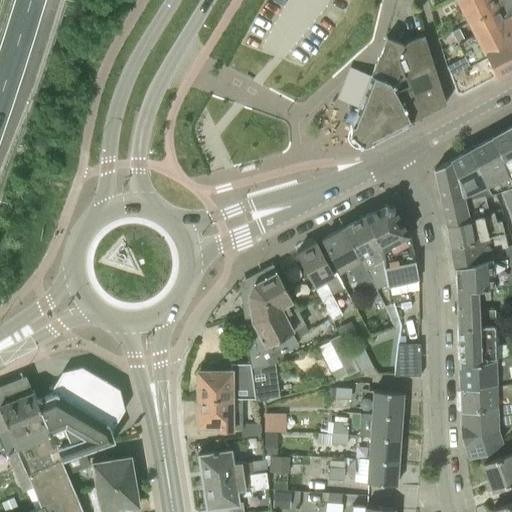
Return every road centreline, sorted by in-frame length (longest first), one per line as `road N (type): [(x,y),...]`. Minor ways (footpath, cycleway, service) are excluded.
road 1 (residential): [(453,511),(428,217),(409,149)]
road 2 (tertiary): [(188,242),(409,149)]
road 3 (secondary): [(172,0),(115,107),(106,209)]
road 4 (secondary): [(146,204),(139,164),(150,103),(208,0)]
road 5 (secondary): [(171,511),(142,321)]
